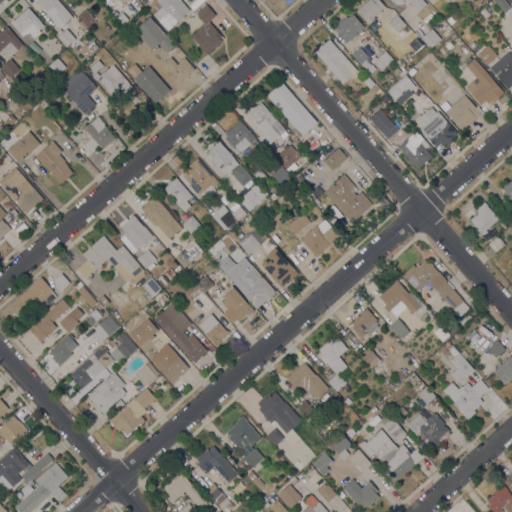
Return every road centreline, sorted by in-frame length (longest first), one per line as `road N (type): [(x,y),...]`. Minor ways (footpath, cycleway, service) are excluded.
road 1 (residential): [(511,129),(78,511)]
road 2 (residential): [(326,0),(0,287)]
road 3 (residential): [(511,316),(236,0)]
road 4 (residential): [(134,511),(0,360)]
road 5 (residential): [(511,427),(416,511)]
